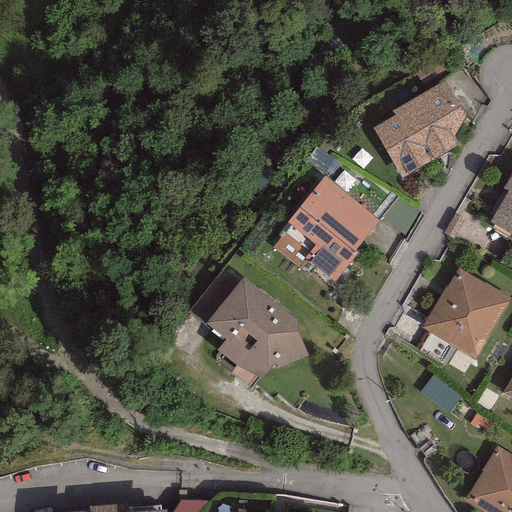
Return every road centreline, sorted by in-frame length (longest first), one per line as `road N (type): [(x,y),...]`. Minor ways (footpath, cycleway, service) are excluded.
road 1 (residential): [(424,489),(377,374),(374,335),(506,81)]
road 2 (unclassified): [(0,490),(68,472),(424,489)]
